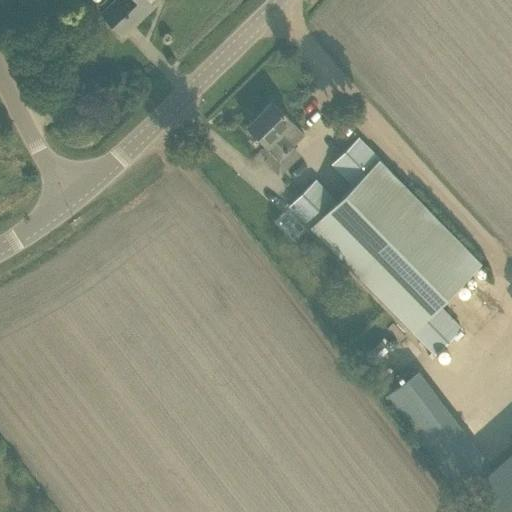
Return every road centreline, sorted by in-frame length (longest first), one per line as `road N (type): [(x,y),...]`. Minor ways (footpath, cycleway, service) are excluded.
road 1 (tertiary): [(75,196),(282,0)]
road 2 (unclassified): [(75,196),(48,164),(0,73)]
